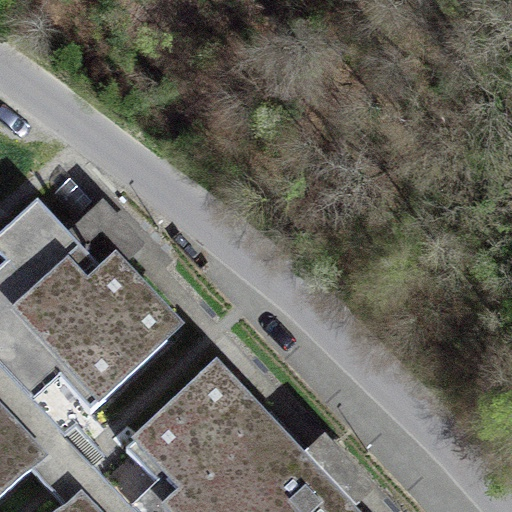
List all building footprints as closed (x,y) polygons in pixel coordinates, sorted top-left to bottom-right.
[(511,203),(499,213),(511,229),(511,203)] [(37,204),(7,233),(25,252),(0,275),(0,348),(5,353),(19,340),(91,415),(178,332),(120,271),(114,264),(103,274),(37,204)] [(346,511),(322,486),(214,371),(127,453),(181,511),(346,511)] [(0,499),(44,459),(0,412),(0,499)] [(92,511),(79,498),(64,511),(92,511)]
